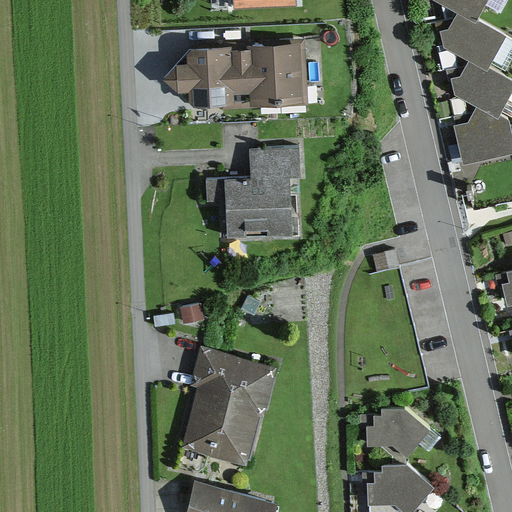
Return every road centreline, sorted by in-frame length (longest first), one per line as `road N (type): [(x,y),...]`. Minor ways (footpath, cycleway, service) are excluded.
road 1 (residential): [(125,0),(148,511)]
road 2 (residential): [(511,489),(397,0)]
